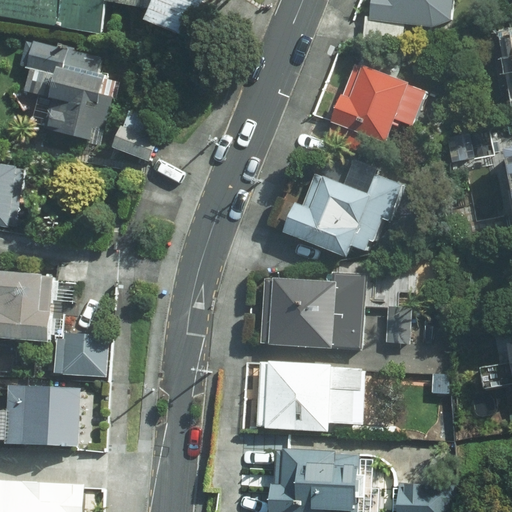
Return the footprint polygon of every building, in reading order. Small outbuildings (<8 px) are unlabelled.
[(0,0),(0,15),(111,31),(114,0),(0,0)] [(206,0),(160,0),(151,22),(192,38),(206,0)] [(371,0),(370,20),(453,27),(455,0),(371,0)] [(33,44),(28,72),(59,78),(48,132),(99,142),(115,59),(33,44)] [(394,77),(360,68),(352,96),(344,94),(336,122),(359,128),(361,124),(364,125),(362,135),(392,143),(398,122),(419,128),(429,90),(393,80),(394,77)] [(162,144),(131,123),(117,147),(149,166),(162,144)] [(451,133),(455,163),(499,156),(494,126),(451,133)] [(0,223),(21,227),(29,166),(0,161),(0,223)] [(296,200),(288,236),(373,265),(389,219),(395,221),(407,185),(379,175),(373,192),(319,173),(308,204),(296,200)] [(56,273),(0,269),(0,337),(53,340),(56,273)] [(369,279),(265,279),(265,346),(369,346),(369,279)] [(66,341),(60,341),(59,375),(109,376),(110,336),(66,335),(66,341)] [(369,380),(370,368),(263,363),(260,428),(334,431),(334,423),(369,425),(370,392),(375,393),(375,380),(369,380)] [(0,411),(0,440),(10,441),(10,445),(83,447),(85,388),(12,386),(11,412),(0,411)] [(278,486),(273,485),(273,511),(357,511),(362,455),(281,449),(278,486)] [(87,511),(89,484),(0,479),(0,511),(87,511)] [(450,511),(453,490),(400,486),(397,511),(450,511)]
